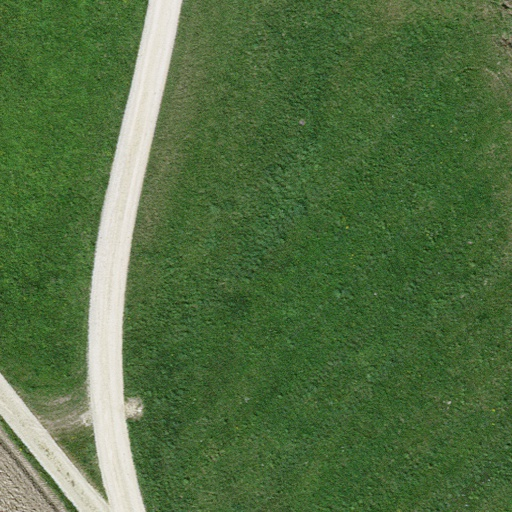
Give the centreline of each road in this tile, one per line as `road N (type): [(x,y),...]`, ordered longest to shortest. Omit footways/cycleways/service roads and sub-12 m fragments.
road 1 (track): [(169,0),(112,231),(107,440),(125,511)]
road 2 (track): [(0,386),(98,511)]
